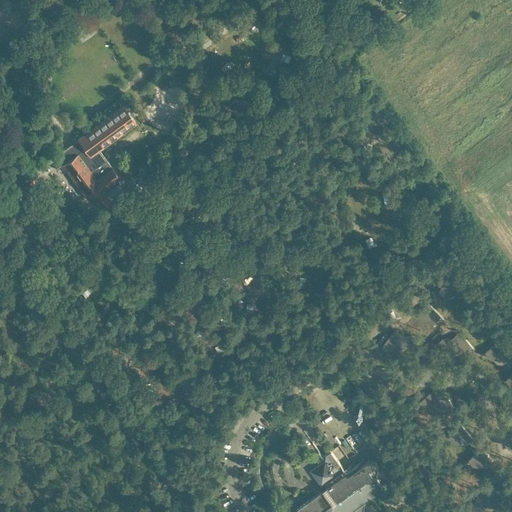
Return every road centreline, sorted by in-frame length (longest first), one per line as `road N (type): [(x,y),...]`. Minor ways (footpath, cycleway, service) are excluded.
road 1 (track): [(245,511),(231,474),(236,443),(252,417),(328,365),(383,375),(471,371),(485,380),(511,447)]
road 2 (unclassified): [(190,511),(0,249)]
road 3 (track): [(367,372),(374,331),(406,319),(417,295),(458,267),(479,270),(487,302),(511,318)]
